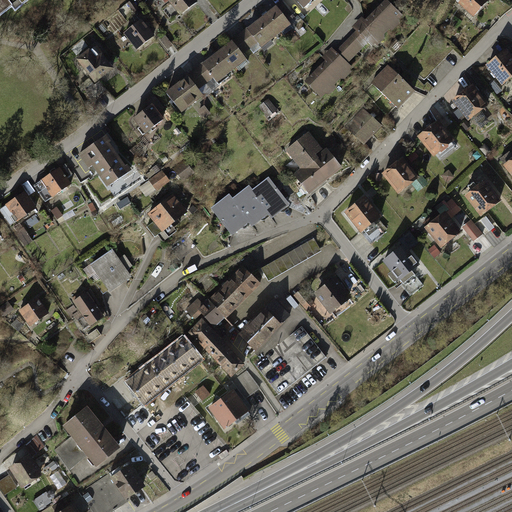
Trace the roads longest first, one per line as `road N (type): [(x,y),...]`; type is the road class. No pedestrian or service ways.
road 1 (trunk): [(511,314),(412,397),(224,511)]
road 2 (residential): [(258,0),(0,193)]
road 3 (trunk): [(511,364),(228,511)]
road 4 (residential): [(84,373),(118,329),(190,271),(324,214)]
road 5 (primary): [(412,332),(185,501)]
road 6 (trunk): [(260,511),(511,385)]
road 7 (residential): [(324,214),(508,23)]
road 8 (residential): [(84,373),(185,501)]
road 9 (residential): [(324,214),(412,332)]
road 10 (primary): [(511,253),(412,332)]
road 11 (residential): [(0,459),(84,373)]
